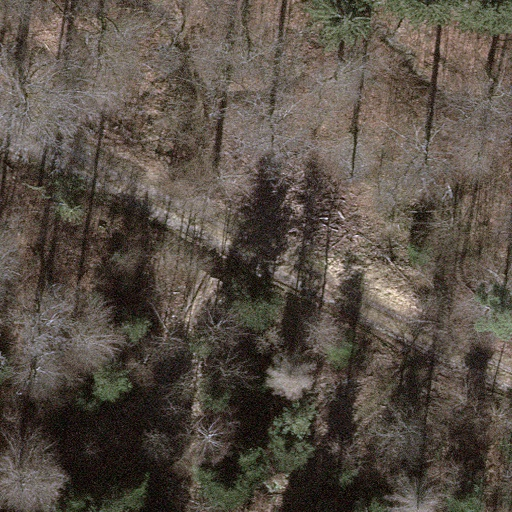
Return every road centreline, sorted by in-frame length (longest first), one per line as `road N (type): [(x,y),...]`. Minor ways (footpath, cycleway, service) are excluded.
road 1 (track): [(0,137),(511,390)]
road 2 (track): [(419,345),(341,402),(298,452),(274,511)]
